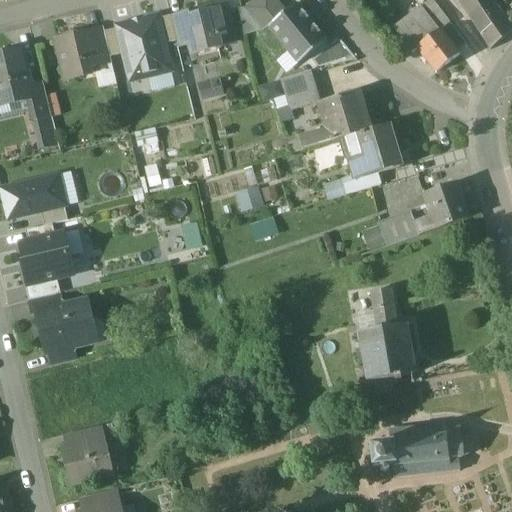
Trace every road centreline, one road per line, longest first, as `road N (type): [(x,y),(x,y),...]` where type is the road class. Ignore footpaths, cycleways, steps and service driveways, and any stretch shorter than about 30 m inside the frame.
road 1 (residential): [(331,0),(384,63),(440,102),(482,118)]
road 2 (residential): [(0,330),(44,511)]
road 3 (tertiary): [(511,247),(485,159),(482,118)]
